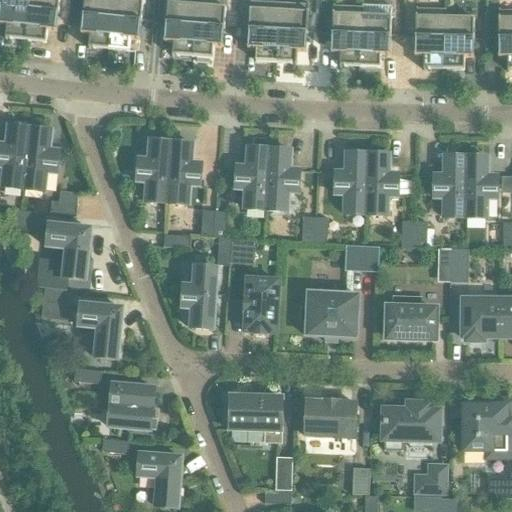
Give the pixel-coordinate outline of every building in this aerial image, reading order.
[(7,40),(26,42),(30,0),(1,0),(0,7),(0,8),(1,8),(0,13),(0,26),(7,28),(5,41),(7,41),(7,40)] [(30,0),(26,42),(46,45),(47,32),(57,34),(57,32),(56,32),(58,15),(59,15),(59,14),(60,0),(30,0)] [(90,50),(109,51),(114,0),(84,0),(83,17),(83,18),(82,35),(81,35),(81,36),(90,37),(89,51),(90,51),(90,50)] [(114,0),(109,51),(129,54),(131,41),(140,42),(140,41),(139,41),(141,24),(142,23),(141,22),(143,0),(114,0)] [(174,58),(193,59),(197,0),(167,0),(166,25),(166,26),(165,43),(164,43),(164,44),(173,45),(172,59),(174,59),(174,58)] [(197,0),(193,59),(213,61),(214,48),(223,49),(223,48),(224,31),(225,29),(224,29),(226,9),(198,7),(198,0),(197,0)] [(256,64),(276,65),(280,5),(251,3),(249,31),(248,31),(248,32),(249,32),(248,49),(247,49),(247,51),(256,51),(256,64)] [(280,5),(276,65),(295,66),(295,67),(296,67),(297,54),(306,54),(306,53),(307,36),(307,35),(309,5),(307,5),(307,7),(280,5)] [(341,68),(360,69),(362,9),(335,8),(335,7),(333,6),(332,36),(332,37),(332,54),(331,54),(331,55),(340,56),(340,70),(341,70),(341,68)] [(362,9),(360,69),(380,70),(381,57),(390,58),(390,56),(389,56),(390,39),(391,39),(391,38),(390,38),(391,18),(363,17),(363,9),(362,9)] [(444,71),(445,11),(418,11),(418,10),(416,9),(415,37),(415,40),(416,40),(415,57),(415,58),(424,59),(424,72),(425,72),(425,71),(444,71)] [(446,11),(445,11),(444,71),(464,72),(465,59),(474,60),(474,58),(473,58),(473,41),(474,41),(474,40),(474,20),(446,19),(446,11)] [(511,72),(511,12),(500,12),(500,11),(499,11),(499,40),(498,40),(498,42),(499,42),(499,59),(498,59),(498,60),(507,60),(508,74),(509,74),(509,72),(511,72)] [(0,169),(4,170),(2,190),(23,192),(30,131),(9,129),(7,148),(0,147),(0,169)] [(30,131),(23,192),(45,194),(47,175),(57,176),(59,154),(50,153),(52,134),(30,131)] [(146,205),(167,206),(172,145),(150,144),(149,163),(139,162),(138,185),(147,185),(146,205)] [(172,145),(167,206),(189,208),(190,189),(200,189),(201,167),(192,166),(193,147),(172,145)] [(244,212),(266,213),(270,152),(248,151),(247,170),(237,170),(236,192),(246,193),(244,212)] [(270,152),(266,213),(287,214),(289,195),(298,196),(300,173),(290,173),(291,154),(270,152)] [(345,217),(366,218),(368,157),(347,156),(346,176),(336,175),(336,198),(345,198),(345,217)] [(368,157),(366,218),(388,218),(388,199),(398,200),(399,177),(389,177),(390,158),(368,157)] [(444,220),(465,220),(466,160),(445,159),(444,179),(435,178),(435,201),(444,201),(444,220)] [(466,160),(465,220),(487,221),(487,202),(497,202),(497,179),(488,179),(488,160),(466,160)] [(50,216),(76,219),(78,206),(51,204),(50,216)] [(13,225),(39,228),(40,215),(14,213),(13,225)] [(200,240),(214,241),(216,214),(203,213),(200,240)] [(214,241),(219,241),(226,242),(228,215),(216,214),(214,241)] [(302,246),(314,247),(316,220),(303,220),(302,246)] [(316,220),(314,247),(327,247),(328,221),(316,220)] [(401,250),(414,251),(415,224),(402,224),(401,250)] [(415,224),(414,251),(426,251),(427,225),(415,224)] [(503,252),(511,252),(511,225),(503,226),(503,252)] [(40,265),(37,291),(66,294),(68,282),(86,284),(91,233),(50,228),(48,251),(67,253),(64,281),(52,280),(53,267),(40,265)] [(191,239),(165,237),(164,250),(190,252),(191,239)] [(226,242),(219,241),(217,268),(230,269),(230,266),(231,266),(232,242),(226,242)] [(255,244),(232,242),(231,266),(254,268),(255,244)] [(346,273),(378,274),(379,250),(347,249),(346,273)] [(438,277),(451,277),(451,252),(439,252),(438,277)] [(451,252),(451,277),(450,282),(467,282),(468,253),(451,252)] [(195,271),(194,290),(185,290),(183,312),(192,313),(191,332),(213,333),(218,273),(195,271)] [(268,336),(276,337),(279,285),(248,283),(247,301),(244,301),(243,316),(246,316),(245,335),(253,335),(253,339),(268,339),(268,336)] [(45,292),(44,305),(70,308),(71,295),(45,292)] [(326,345),(337,345),(337,340),(357,341),(359,298),(309,296),(308,311),(301,311),(301,323),(307,323),(307,339),(326,340),(326,345)] [(484,340),(500,340),(500,303),(497,303),(497,298),(467,298),(467,303),(463,303),(463,340),(467,340),(467,344),(484,344),(484,340)] [(500,303),(500,340),(511,340),(511,298),(504,298),(504,303),(500,303)] [(393,299),(393,311),(388,311),(388,341),(435,343),(436,313),(421,312),(421,300),(393,299)] [(96,361),(118,363),(123,312),(82,308),(79,330),(99,332),(96,361)] [(74,384),(101,387),(102,374),(76,371),(74,384)] [(154,391),(113,387),(109,430),(150,433),(154,391)] [(230,421),(230,433),(231,433),(265,434),(265,445),(281,445),(282,401),(281,401),(262,401),(262,400),(260,400),(260,401),(252,401),(252,400),(251,400),(251,401),(232,400),(231,400),(230,403),(226,403),(226,421),(230,421)] [(305,439),(355,441),(357,407),(339,406),(339,404),(325,403),(325,405),(307,405),(305,439)] [(385,427),(384,437),(384,453),(403,454),(403,442),(435,443),(435,438),(438,438),(439,415),(429,415),(429,408),(424,408),(424,407),(423,407),(423,408),(415,408),(415,407),(414,407),(414,408),(409,407),(409,414),(385,414),(385,423),(384,423),(384,427),(385,427)] [(506,461),(511,460),(511,408),(464,408),(464,454),(506,454),(506,461)] [(103,442),(102,455),(128,457),(129,444),(103,442)] [(158,481),(155,509),(178,511),(182,460),(140,457),(139,479),(158,481)] [(276,493),(291,494),(292,461),(277,461),(276,493)] [(446,468),(429,468),(429,479),(416,479),(415,495),(445,496),(446,468)] [(353,471),(352,497),(369,498),(370,472),(353,471)] [(511,485),(488,485),(488,501),(511,501),(511,485)] [(264,506),(291,508),(291,495),(265,493),(264,506)] [(364,511),(377,511),(377,499),(365,498),(364,511)] [(440,501),(416,500),(416,511),(455,511),(456,502),(440,502),(440,501)] [(470,511),(471,502),(457,502),(456,511),(470,511)]
